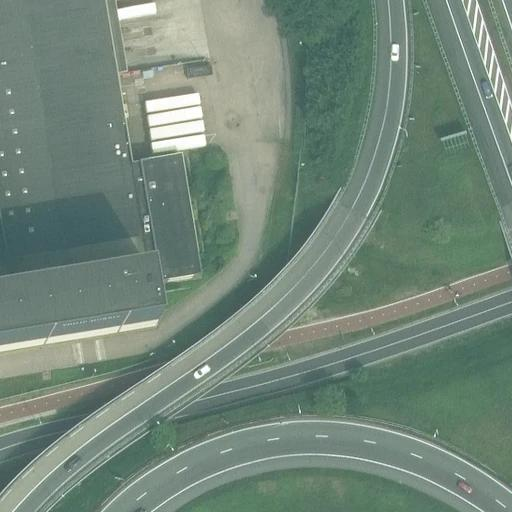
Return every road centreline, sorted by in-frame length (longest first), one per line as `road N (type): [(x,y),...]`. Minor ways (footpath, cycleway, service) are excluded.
road 1 (motorway): [(394,0),(394,121),(380,166),(333,253),(240,348),(81,458),(23,511)]
road 2 (secondary): [(0,451),(178,408),(511,303)]
road 3 (motorway): [(125,511),(196,464),(290,437),(407,452),(449,469),(510,511)]
road 4 (motorway): [(457,0),(511,158)]
